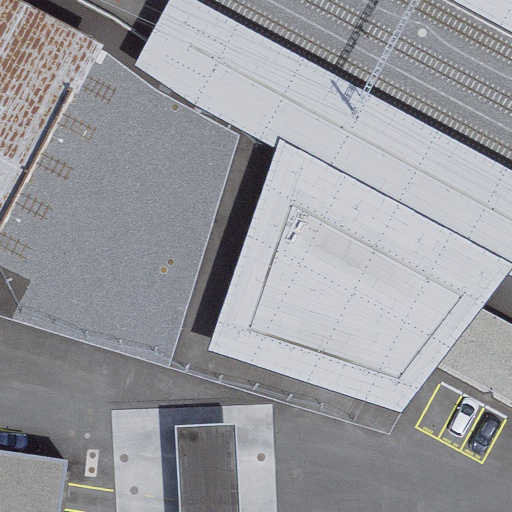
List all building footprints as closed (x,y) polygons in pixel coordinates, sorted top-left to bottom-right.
[(0,0),(0,243),(82,88),(94,94),(99,83),(114,55),(7,0),(0,0)] [(511,173),(191,0),(170,0),(135,65),(194,105),(240,130),(505,272),(511,276),(511,173)] [(511,0),(443,0),(511,37),(511,0)] [(511,328),(461,301),(429,363),(511,408),(511,328)] [(260,511),(259,417),(195,418),(196,511),(260,511)] [(60,511),(66,469),(0,460),(0,511),(60,511)]
